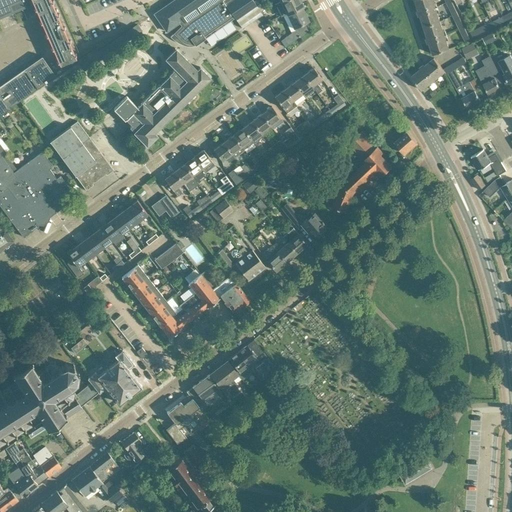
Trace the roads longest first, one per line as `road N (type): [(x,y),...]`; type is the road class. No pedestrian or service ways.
road 1 (residential): [(431,160),(300,286),(14,511)]
road 2 (residential): [(0,283),(347,20)]
road 3 (tertiary): [(511,364),(478,236),(439,152)]
road 4 (tertiary): [(439,152),(347,20)]
